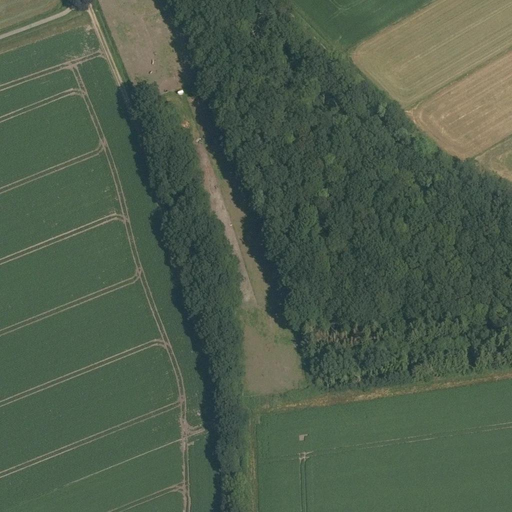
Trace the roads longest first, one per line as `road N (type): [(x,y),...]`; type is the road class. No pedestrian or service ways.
road 1 (track): [(87,0),(153,173),(211,367),(224,511)]
road 2 (track): [(273,0),(427,154),(511,191)]
